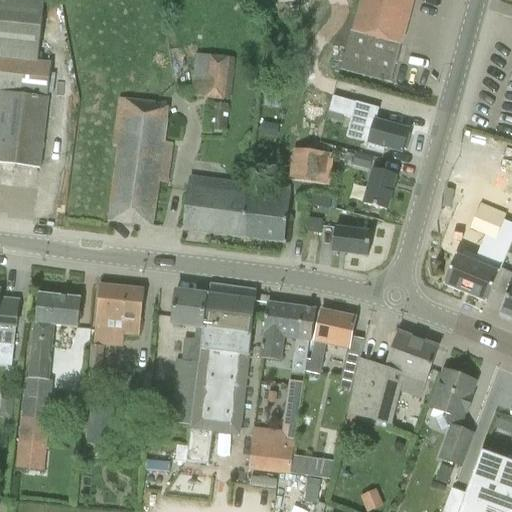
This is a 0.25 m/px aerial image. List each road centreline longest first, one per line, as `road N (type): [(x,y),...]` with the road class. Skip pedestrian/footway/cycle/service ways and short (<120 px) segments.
road 1 (secondary): [(391,301),(293,279),(0,245)]
road 2 (tertiary): [(391,301),(476,0)]
road 3 (secondary): [(511,348),(391,301)]
